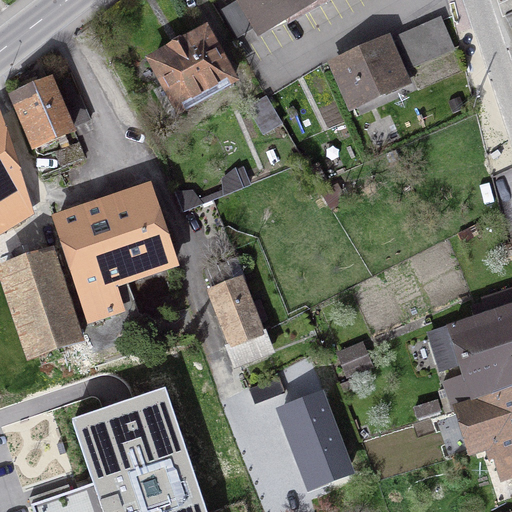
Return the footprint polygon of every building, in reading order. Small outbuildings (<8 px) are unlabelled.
[(239,0),(241,2),(222,13),(237,37),(256,26),(261,34),(286,21),(285,19),(319,0),(239,0)] [(440,21),(397,40),(409,68),(453,49),(440,21)] [(232,82),(205,34),(170,51),(171,52),(152,63),(165,87),(155,93),(166,113),(176,107),(179,111),(232,82)] [(404,83),(387,44),(334,67),(352,106),(404,83)] [(53,82),(73,128),(89,121),(70,75),(53,82)] [(73,128),(53,82),(53,80),(12,98),(33,145),(73,128)] [(265,98),(248,108),(263,134),(281,124),(265,98)] [(0,229),(26,214),(15,196),(23,191),(0,123),(0,229)] [(78,144),(55,153),(60,167),(84,158),(78,144)] [(106,287),(174,264),(149,190),(55,222),(90,322),(114,314),(106,287)] [(2,271),(30,357),(80,340),(52,255),(2,271)] [(211,294),(238,364),(269,352),(257,323),(266,320),(258,301),(250,305),(241,282),(211,294)] [(511,392),(511,291),(482,301),(484,306),(473,310),(477,323),(452,331),(451,327),(429,334),(441,371),(461,365),(464,376),(442,383),(444,390),(449,389),(455,410),(511,392)] [(349,373),(367,365),(360,349),(342,356),(349,373)] [(254,405),(284,393),(279,379),(249,390),(254,405)] [(511,392),(455,410),(470,453),(485,448),(489,459),(496,457),(503,480),(511,476),(511,392)] [(205,511),(166,395),(70,427),(90,487),(33,506),(35,511),(205,511)] [(317,398),(281,412),(310,489),(347,475),(317,398)]
